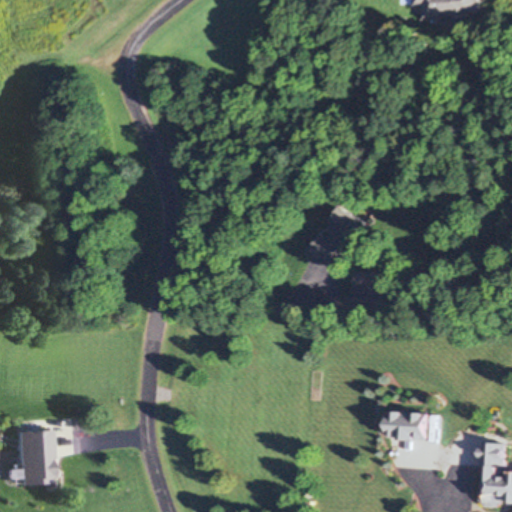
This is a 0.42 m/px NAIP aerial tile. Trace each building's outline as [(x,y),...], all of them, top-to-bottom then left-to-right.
[(417,0),(417,3),(426,3),(426,18),(473,17),(472,12),(483,12),(482,0),(417,0)] [(323,233),(313,253),(346,269),(370,219),(344,206),(330,236),(323,233)] [(357,309),(389,308),(388,285),(356,286),(357,309)] [(430,437),(431,410),(393,409),(392,436),(430,437)] [(20,428),(22,481),(58,480),(55,427),(20,428)] [(511,469),(507,469),(507,441),(485,441),(485,501),(511,500),(511,469)]
